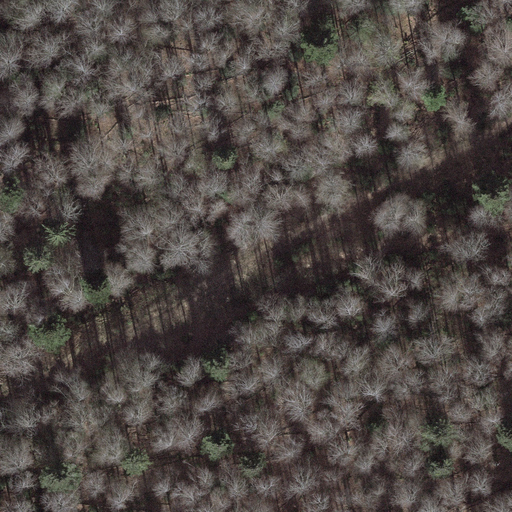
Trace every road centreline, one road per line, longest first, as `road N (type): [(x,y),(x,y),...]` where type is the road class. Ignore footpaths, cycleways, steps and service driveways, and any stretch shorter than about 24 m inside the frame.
road 1 (track): [(511,231),(397,240),(173,308),(0,394)]
road 2 (track): [(173,308),(511,125)]
